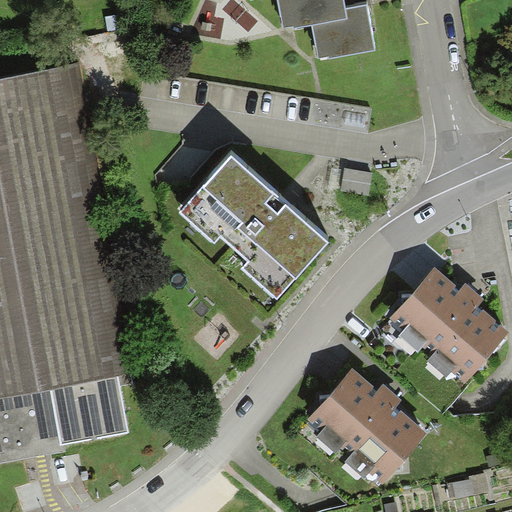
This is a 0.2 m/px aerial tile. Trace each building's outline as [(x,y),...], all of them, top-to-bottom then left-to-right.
[(276,0),(283,29),(313,24),(319,60),(375,49),(367,6),(346,9),(343,0),(276,0)] [(53,72),(0,81),(0,461),(120,440),(53,72)] [(321,236),(222,146),(174,199),(275,288),(321,236)] [(363,198),(365,176),(341,173),(339,195),(363,198)] [(454,385),(501,331),(472,305),(478,299),(463,286),(457,293),(432,271),(385,324),(454,385)] [(371,484),(419,430),(390,404),(395,398),(381,385),(374,392),(349,370),(302,424),(371,484)] [(501,461),(498,450),(486,453),(489,464),(501,461)] [(489,489),(485,470),(468,473),(469,476),(447,480),(450,496),(489,489)] [(385,502),(386,511),(399,511),(397,499),(385,502)] [(351,511),(360,511),(358,502),(349,504),(351,511)]
